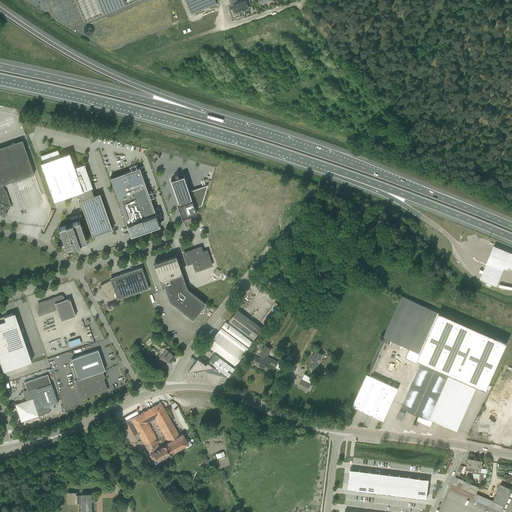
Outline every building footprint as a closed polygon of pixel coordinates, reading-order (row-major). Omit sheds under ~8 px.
[(214,0),(75,0),(85,22),(138,0),(185,0),(191,14),(216,4),(214,0)] [(230,0),(232,6),(233,6),(235,13),(249,8),(246,1),(236,4),(234,0),(230,0)] [(0,213),(1,214),(0,215),(5,218),(7,213),(5,212),(8,206),(11,205),(4,184),(34,174),(32,168),(22,140),(0,147),(0,213)] [(92,187),(84,164),(74,167),(69,153),(60,156),(58,150),(41,156),(43,162),(41,163),(54,201),(78,192),(80,200),(92,236),(91,236),(113,229),(112,228),(112,229),(99,193),(93,195),(91,188),(92,187)] [(115,176),(110,178),(111,179),(112,185),(113,185),(130,234),(131,236),(143,232),(160,226),(159,224),(148,191),(142,174),(140,169),(140,167),(138,168),(132,170),(130,171),(115,176)] [(181,204),(177,205),(182,218),(196,213),(194,207),(201,205),(207,185),(189,191),(183,176),(178,177),(177,175),(174,176),(175,178),(171,180),(179,203),(180,202),(181,204)] [(59,227),(58,227),(62,238),(83,231),(79,221),(72,223),(72,222),(65,225),(59,228),(59,227)] [(83,231),(62,238),(66,249),(66,248),(73,246),(73,247),(74,246),(79,245),(79,244),(86,241),(86,242),(87,242),(86,240),(83,231)] [(507,268),(511,255),(511,253),(510,252),(493,245),(479,279),(496,286),(504,268),(507,269),(508,268),(507,268)] [(212,265),(208,255),(204,256),(201,247),(184,253),(187,264),(193,262),(195,271),(212,265)] [(179,265),(176,258),(175,255),(153,263),(159,281),(162,280),(167,295),(169,301),(193,319),(205,304),(205,305),(206,303),(187,288),(179,265)] [(274,285),(279,278),(287,268),(285,266),(287,263),(282,259),(279,262),(281,263),(268,280),(274,285)] [(332,259),(327,268),(336,273),(341,264),(332,259)] [(100,285),(103,290),(109,301),(117,298),(117,300),(149,289),(142,267),(114,276),(115,278),(100,285)] [(63,296),(62,295),(61,295),(60,295),(57,296),(53,297),(53,298),(51,299),(51,298),(38,303),(38,304),(39,307),(38,307),(38,308),(38,311),(37,312),(38,316),(57,309),(61,321),(75,316),(70,300),(67,299),(65,300),(64,298),(64,297),(63,296)] [(352,406),(383,420),(400,384),(371,371),(385,343),(389,345),(391,339),(415,350),(415,362),(416,362),(424,344),(438,312),(402,295),(367,374),(352,406)] [(262,328),(238,310),(229,321),(254,339),(262,328)] [(429,346),(424,356),(451,368),(449,373),(476,386),(486,390),(507,342),(438,311),(438,312),(424,344),(429,346)] [(15,313),(0,317),(0,360),(0,362),(1,364),(8,361),(10,368),(31,361),(15,313)] [(226,322),(220,330),(247,350),(253,342),(226,322)] [(220,330),(214,338),(241,358),(247,350),(220,330)] [(79,338),(68,342),(70,347),(81,343),(79,338)] [(241,358),(214,338),(208,346),(235,366),(241,358)] [(401,407),(414,413),(419,415),(417,420),(430,426),(433,419),(457,429),(476,386),(449,373),(451,368),(424,356),(429,346),(424,344),(416,362),(420,364),(401,407)] [(278,362),(267,356),(271,348),(266,346),(260,356),(259,358),(254,356),(251,360),(256,363),(267,369),(270,363),(275,366),(278,362)] [(166,349),(159,359),(160,359),(165,363),(167,360),(170,362),(175,356),(170,352),(167,350),(166,349)] [(98,350),(71,359),(74,367),(78,379),(74,380),(80,396),(81,399),(108,390),(104,378),(105,378),(103,371),(105,370),(98,350)] [(316,351),(309,365),(315,369),(323,354),(316,351)] [(236,368),(215,353),(207,364),(198,358),(188,372),(206,369),(207,371),(214,373),(230,377),(236,368)] [(26,401),(15,405),(21,422),(38,416),(50,412),(48,406),(58,403),(51,383),(51,384),(48,374),(24,382),(27,390),(28,394),(27,395),(28,397),(29,397),(30,399),(26,401)] [(298,387),(307,391),(311,384),(311,383),(310,383),(302,379),(298,387)] [(172,404),(176,411),(178,410),(180,414),(181,414),(176,402),(172,404)] [(192,445),(190,442),(188,438),(185,439),(182,434),(179,435),(160,403),(146,410),(151,420),(155,418),(156,417),(169,441),(168,443),(165,445),(172,457),(174,456),(174,455),(174,456),(172,452),(173,452),(184,446),(186,448),(192,445)] [(172,457),(165,445),(160,448),(158,444),(159,443),(148,421),(151,420),(146,410),(131,419),(141,438),(152,458),(150,459),(151,460),(153,459),(153,460),(154,462),(156,462),(157,461),(167,455),(168,455),(170,458),(172,457)] [(131,419),(123,423),(134,442),(141,438),(131,419)] [(467,463),(466,467),(469,467),(469,471),(473,472),(474,467),(475,459),(468,458),(467,462),(467,463)] [(477,474),(478,469),(481,469),(483,460),(475,459),(474,467),(473,472),(473,473),(477,474)] [(350,469),(348,489),(426,498),(429,479),(350,469)] [(450,489),(484,505),(487,498),(476,493),(479,487),(462,479),(459,478),(456,476),(450,489)] [(91,511),(91,494),(81,494),(81,495),(77,495),(77,492),(67,492),(67,504),(81,504),(80,511),(91,511)]
